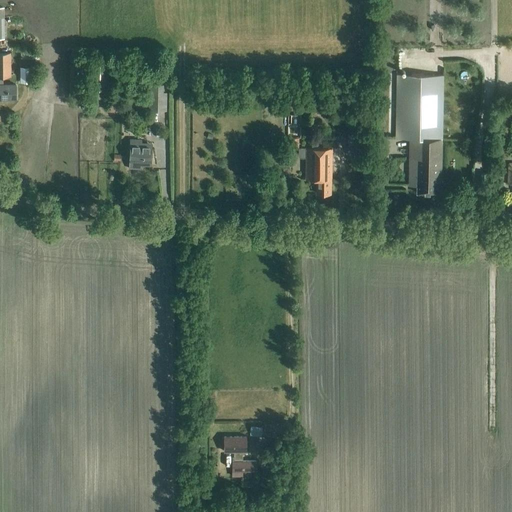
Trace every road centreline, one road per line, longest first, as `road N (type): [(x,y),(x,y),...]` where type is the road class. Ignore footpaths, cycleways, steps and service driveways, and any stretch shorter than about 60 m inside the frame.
road 1 (tertiary): [(0,194),(72,213),(511,235)]
road 2 (track): [(285,221),(291,410),(277,429)]
